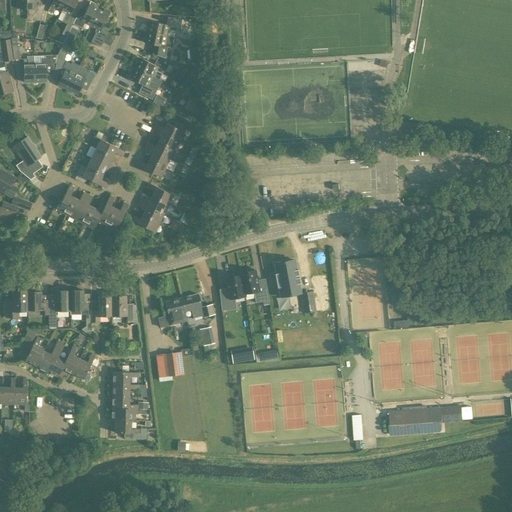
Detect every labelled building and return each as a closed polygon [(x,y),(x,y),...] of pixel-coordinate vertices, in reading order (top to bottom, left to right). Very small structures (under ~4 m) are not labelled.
[(34,8),(34,0),(16,0),(16,8),(28,9),(27,20),(39,21),(43,9),(34,8)] [(60,10),(64,0),(52,0),(47,11),(51,13),(54,7),(60,10)] [(66,24),(77,0),(64,0),(60,10),(66,14),(62,22),(57,31),(66,36),(71,26),(66,24)] [(90,25),(97,10),(93,8),(94,6),(89,4),(90,3),(89,3),(80,20),(76,18),(73,24),(77,26),(81,28),(84,22),(90,25)] [(100,29),(109,13),(108,12),(107,13),(103,10),(102,12),(97,10),(90,25),(96,28),(94,32),(95,32),(90,43),(99,48),(107,33),(100,29)] [(149,23),(148,27),(150,28),(149,33),(165,36),(173,38),(174,31),(175,27),(180,28),(180,27),(182,19),(174,17),(167,17),(165,25),(148,21),(148,22),(149,23)] [(41,40),(45,26),(39,25),(36,38),(41,40)] [(173,38),(165,36),(149,33),(148,38),(145,38),(144,42),(143,42),(143,43),(155,45),(153,54),(170,59),(172,47),(171,47),(173,38)] [(69,46),(72,41),(66,37),(63,43),(69,46)] [(4,61),(12,60),(9,41),(1,42),(4,61)] [(60,50),(68,54),(71,48),(63,44),(60,50)] [(94,58),(97,53),(87,48),(84,53),(94,58)] [(41,64),(33,64),(34,82),(45,82),(45,65),(54,65),(54,55),(45,55),(45,58),(41,58),(41,64)] [(139,64),(136,69),(150,76),(151,75),(159,79),(164,70),(166,71),(170,62),(157,58),(154,65),(138,58),(139,59),(136,63),(139,64)] [(23,82),(34,82),(33,64),(27,65),(27,59),(22,59),(23,82)] [(67,90),(75,74),(69,71),(72,66),(68,63),(57,84),(67,90)] [(75,74),(67,90),(76,94),(85,79),(91,82),(95,73),(89,70),(79,65),(75,74)] [(147,83),(150,76),(136,69),(133,75),(131,74),(129,78),(128,78),(145,87),(144,91),(153,96),(155,92),(157,88),(147,83)] [(0,94),(11,91),(9,85),(6,83),(8,79),(7,78),(8,77),(6,76),(7,74),(6,74),(6,73),(0,74),(0,94)] [(191,94),(184,108),(192,111),(198,98),(191,94)] [(161,107),(165,99),(157,95),(153,102),(161,107)] [(179,142),(183,132),(166,124),(164,128),(156,124),(153,129),(179,142)] [(174,151),(179,142),(153,129),(151,134),(159,138),(157,142),(174,151)] [(26,138),(13,147),(23,161),(26,166),(27,166),(35,161),(37,159),(40,157),(26,138)] [(121,157),(124,152),(100,140),(95,149),(111,157),(113,153),(121,157)] [(169,160),(174,151),(157,142),(155,147),(147,143),(144,147),(169,160)] [(165,169),(169,160),(144,147),(142,152),(150,156),(148,160),(165,169)] [(194,147),(189,155),(195,159),(200,150),(194,147)] [(95,149),(91,158),(115,170),(117,166),(109,162),(111,157),(95,149)] [(91,158),(86,168),(102,175),(104,171),(112,175),(115,170),(91,158)] [(160,178),(165,169),(148,160),(146,165),(138,161),(135,166),(160,178)] [(19,171),(30,180),(35,177),(32,174),(27,166),(26,166),(19,171)] [(100,180),(102,175),(86,168),(81,177),(105,189),(108,184),(100,180)] [(13,193),(15,189),(9,185),(13,178),(0,170),(0,190),(4,193),(6,189),(13,193)] [(25,181),(19,175),(16,178),(22,184),(25,181)] [(168,205),(173,196),(148,184),(145,188),(153,192),(151,197),(168,205)] [(65,216),(74,198),(69,196),(73,188),(68,186),(56,211),(65,216)] [(79,201),(74,198),(65,216),(75,220),(87,195),(83,193),(79,201)] [(87,195),(75,220),(84,225),(92,208),(87,205),(92,197),(87,195)] [(109,196),(105,204),(97,221),(106,226),(114,209),(110,206),(114,199),(109,196)] [(10,205),(16,207),(29,211),(31,204),(13,197),(10,204),(10,205)] [(164,214),(168,205),(151,197),(149,201),(141,197),(138,202),(164,214)] [(14,212),(16,207),(10,205),(10,204),(2,201),(0,207),(14,212)] [(97,210),(92,208),(84,225),(93,229),(97,221),(105,204),(101,202),(97,210)] [(144,211),(142,215),(159,224),(164,214),(138,202),(136,207),(144,211)] [(114,209),(106,226),(115,231),(128,205),(123,203),(119,211),(114,209)] [(159,224),(142,215),(140,220),(132,216),(130,220),(154,233),(159,224)] [(283,261),(273,263),(280,297),(289,295),(289,294),(296,293),(294,284),(300,283),(297,269),(296,269),(294,260),(283,262),(283,261)] [(239,273),(240,275),(243,294),(244,294),(259,291),(254,270),(253,271),(252,268),(246,269),(246,272),(239,273)] [(240,275),(233,277),(233,274),(227,275),(227,278),(226,278),(229,299),(244,297),(244,294),(243,294),(240,275)] [(27,310),(27,292),(27,291),(12,292),(12,300),(5,300),(6,318),(17,318),(17,311),(27,311),(27,310)] [(55,311),(69,311),(69,291),(55,291),(55,304),(48,304),(48,315),(48,319),(55,319),(55,311)] [(88,303),(83,304),(83,291),(69,291),(69,311),(80,311),(80,316),(89,315),(88,303)] [(40,292),(27,292),(27,310),(40,310),(40,315),(48,315),(48,304),(48,301),(41,301),(40,292)] [(312,293),(300,295),(303,314),(315,312),(312,293)] [(204,307),(201,308),(198,294),(181,299),(184,312),(191,310),(193,319),(203,316),(206,315),(206,316),(214,314),(212,305),(204,307)] [(111,316),(111,296),(98,297),(98,311),(90,311),(90,323),(99,322),(99,316),(111,316)] [(121,322),(132,322),(132,305),(125,305),(125,296),(111,296),(111,316),(121,316),(121,322)] [(164,303),(167,314),(168,316),(157,319),(160,328),(186,321),(184,312),(181,299),(164,303)] [(408,320),(408,325),(415,325),(414,311),(407,312),(407,320),(408,320)] [(408,328),(408,325),(408,320),(407,320),(393,321),(394,329),(408,328)] [(203,346),(213,344),(209,328),(199,330),(203,346)] [(30,344),(35,334),(28,330),(23,340),(30,344)] [(36,366),(43,351),(36,348),(40,340),(36,338),(30,351),(26,349),(22,357),(26,359),(24,361),(36,366)] [(77,347),(73,345),(65,362),(62,369),(57,377),(62,369),(72,375),(80,359),(73,356),(77,347)] [(54,346),(50,355),(43,351),(36,366),(46,372),(58,348),(54,346)] [(58,348),(46,372),(57,377),(62,369),(65,362),(58,358),(62,350),(58,348)] [(254,361),(252,351),(239,353),(241,363),(254,361)] [(165,372),(166,376),(183,374),(180,353),(173,354),(162,356),(164,372),(165,372)] [(80,359),(72,375),(83,380),(91,363),(95,365),(98,358),(91,354),(86,363),(80,359)] [(123,371),(144,370),(144,362),(123,363),(123,371)] [(112,384),(138,385),(129,385),(129,378),(138,378),(138,373),(112,372),(112,384)] [(1,404),(13,405),(14,388),(15,388),(15,379),(10,378),(10,388),(2,387),(1,404)] [(26,405),(27,379),(23,379),(22,388),(15,388),(14,388),(13,405),(26,405)] [(138,390),(138,385),(112,384),(111,397),(128,397),(129,389),(138,390)] [(128,397),(111,397),(111,408),(137,409),(137,405),(128,405),(128,397)] [(137,414),(137,409),(111,408),(111,421),(128,421),(128,413),(137,414)] [(427,423),(428,431),(441,430),(440,422),(442,422),(441,409),(427,410),(428,423),(427,423)] [(428,423),(427,410),(389,413),(389,426),(388,426),(389,434),(428,431),(427,423),(428,423)] [(363,439),(361,415),(352,416),(354,440),(363,439)] [(139,434),(139,429),(130,429),(131,421),(128,421),(111,421),(114,421),(113,433),(124,433),(124,437),(133,438),(133,439),(146,439),(146,429),(140,428),(140,434),(139,434)]
